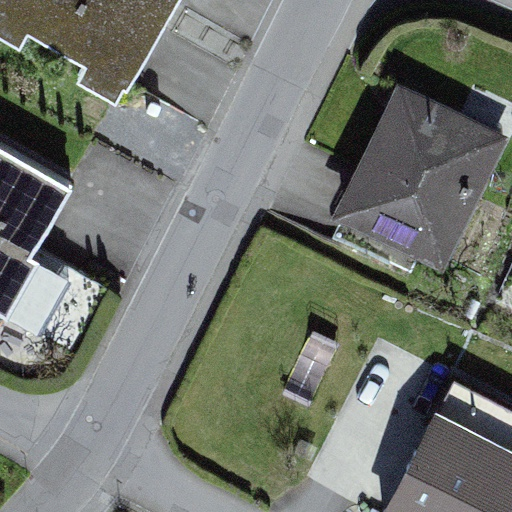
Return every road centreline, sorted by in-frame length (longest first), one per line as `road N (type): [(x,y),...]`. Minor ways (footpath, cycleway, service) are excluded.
road 1 (residential): [(317,0),(99,439)]
road 2 (residential): [(234,511),(99,439)]
